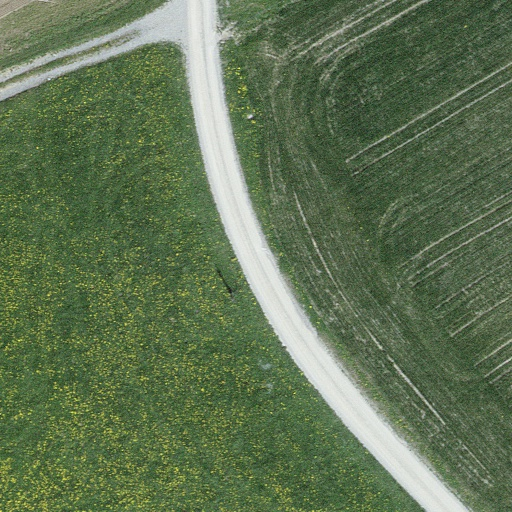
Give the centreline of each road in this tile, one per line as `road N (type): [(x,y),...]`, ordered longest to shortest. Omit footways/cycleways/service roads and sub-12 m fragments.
road 1 (track): [(455,511),(327,377),(254,265),(218,158),(200,0)]
road 2 (track): [(0,89),(200,11)]
